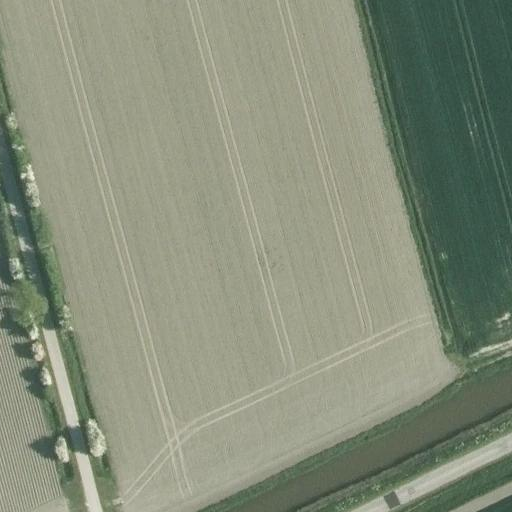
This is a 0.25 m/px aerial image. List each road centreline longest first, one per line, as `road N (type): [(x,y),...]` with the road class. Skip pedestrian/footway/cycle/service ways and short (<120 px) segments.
road 1 (unclassified): [(94,511),(0,150)]
road 2 (unclassified): [(371,511),(511,441)]
